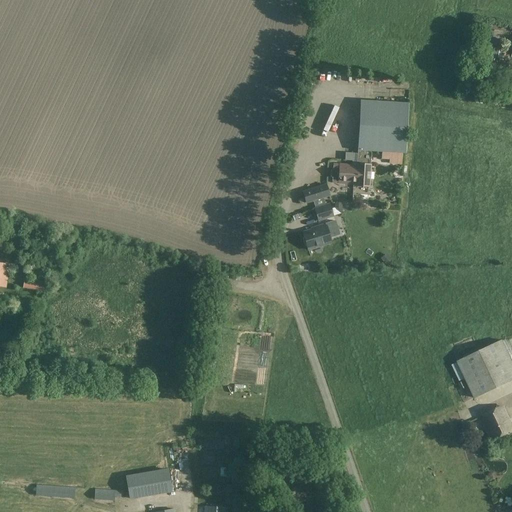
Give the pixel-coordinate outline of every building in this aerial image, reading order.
[(478,38),(493,40),(494,31),(478,29),(477,38),(478,38)] [(499,41),(493,40),(478,38),(477,45),(492,47),(498,48),(499,41)] [(483,67),(470,66),(469,73),(482,75),(483,67)] [(413,80),(388,80),(388,89),(413,89),(413,80)] [(340,165),(339,184),(356,185),(356,187),(369,188),(371,165),(370,165),(371,152),(383,153),(382,160),(390,160),(390,165),(402,165),(403,154),(406,154),(409,103),(361,101),(358,154),(345,154),(345,161),(353,162),(352,166),(340,165)] [(327,185),(314,189),(303,193),(306,204),(313,202),(317,201),(324,199),(330,197),(327,185)] [(324,199),(317,201),(313,202),(316,211),(326,207),(324,199)] [(331,206),(326,207),(316,211),(315,211),(318,222),(334,218),(331,206)] [(316,229),(303,233),(309,251),(332,243),(326,225),(316,228),(316,229)] [(393,261),(387,255),(382,260),(388,266),(393,261)] [(21,279),(20,284),(19,289),(44,292),(45,282),(21,279)] [(511,381),(511,359),(503,340),(457,362),(475,400),(511,381)] [(464,382),(459,384),(462,390),(467,388),(464,382)] [(511,427),(503,408),(484,417),(494,440),(511,431),(511,427)] [(169,469),(126,476),(130,500),(173,493),(169,469)] [(244,478),(243,490),(252,490),(253,478),(244,478)] [(37,486),(36,497),(75,499),(76,488),(37,486)] [(115,498),(115,491),(95,490),(95,500),(115,501),(115,498)]
